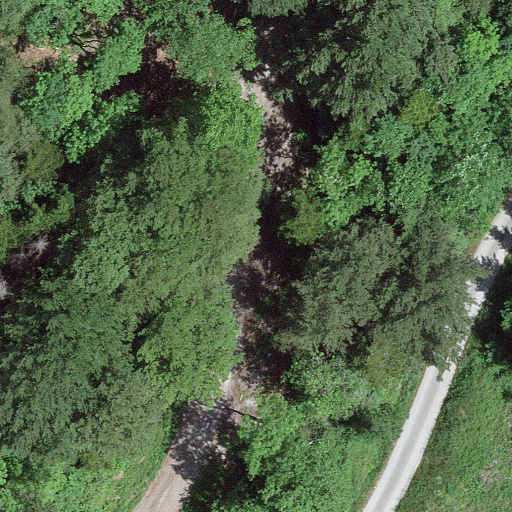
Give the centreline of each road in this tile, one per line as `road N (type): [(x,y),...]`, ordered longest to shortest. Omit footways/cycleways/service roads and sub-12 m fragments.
road 1 (track): [(289,0),(277,21),(227,324),(195,444),(154,511)]
road 2 (track): [(380,511),(421,438),(511,223)]
